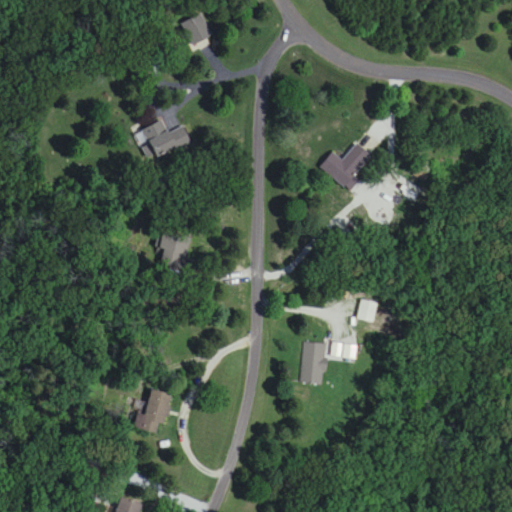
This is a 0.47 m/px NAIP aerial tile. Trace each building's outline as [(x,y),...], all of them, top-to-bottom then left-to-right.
[(192,49),(211,42),(202,15),(182,22),(192,49)] [(190,143),(183,127),(168,133),(161,117),(135,128),(148,161),(190,143)] [(345,189),(374,159),(358,144),(343,161),(333,153),(320,167),(345,189)] [(184,269),(189,239),(166,235),(161,265),(184,269)] [(328,345),(305,342),(300,383),(323,386),(328,345)] [(169,394),(150,390),(145,416),(133,414),(130,428),(161,435),(169,394)]
